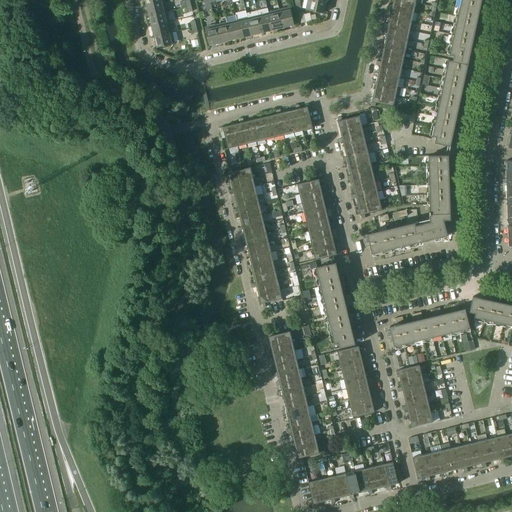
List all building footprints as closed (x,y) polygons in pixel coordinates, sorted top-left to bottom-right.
[(326,2),(314,0),(307,0),(306,10),(323,14),(326,2)] [(416,3),(400,0),(393,0),(392,6),(392,8),(414,13),(416,3)] [(461,0),(449,55),(454,56),(452,61),(448,60),(434,126),(431,125),(429,136),(436,137),(435,143),(451,147),(452,140),(449,139),(465,65),(468,65),(470,58),(467,58),(479,0),(461,0)] [(164,1),(146,5),(149,16),(167,12),(164,1)] [(414,13),(392,8),(392,6),(388,5),(388,9),(391,10),(390,17),(392,18),(412,22),(414,13)] [(290,7),(279,10),(283,28),(294,25),(290,7)] [(434,17),(436,8),(432,7),(431,11),(431,12),(432,12),(430,12),(427,14),(427,15),(434,17)] [(273,30),(268,13),(267,8),(257,11),(262,33),(273,30)] [(283,28),(279,10),(268,13),(273,30),(283,28)] [(262,33),(257,11),(246,13),(247,18),(252,35),(262,33)] [(167,12),(149,16),(152,26),(169,22),(167,12)] [(304,12),(297,13),(300,24),(306,22),(304,12)] [(412,22),(392,18),(390,17),(388,25),(384,24),(383,28),(387,29),(388,27),(410,31),(412,22)] [(247,18),(237,20),(241,38),(252,35),(247,18)] [(237,20),(226,23),(231,40),(241,38),(237,20)] [(169,22),(152,26),(154,37),(172,33),(169,22)] [(226,23),(216,25),(220,43),(231,40),(226,23)] [(205,28),(209,46),(220,43),(216,25),(205,28)] [(410,31),(388,27),(387,29),(386,36),(388,36),(408,41),(410,31)] [(172,33),(154,37),(157,48),(175,44),(172,33)] [(408,41),(388,36),(386,36),(384,43),(384,45),(406,50),(408,41)] [(406,50),(384,45),(384,43),(380,43),(379,47),(383,47),(382,55),(384,55),(403,60),(406,50)] [(403,60),(384,55),(382,55),(380,62),(376,61),(375,65),(379,66),(380,64),(401,69),(403,60)] [(401,69),(380,64),(379,66),(378,73),(380,74),(399,78),(401,69)] [(399,78),(380,74),(378,73),(376,81),(376,83),(397,88),(399,78)] [(397,88),(376,83),(376,81),(372,80),(371,84),(375,85),(374,92),(395,97),(397,88)] [(395,97),(374,92),(371,106),(375,107),(376,103),(393,107),(395,97)] [(307,107),(300,109),(299,105),(295,106),(296,110),(298,109),(303,131),(312,129),(307,107)] [(277,114),(270,116),(275,138),(284,135),(279,114),(281,113),(280,109),(276,110),(277,114)] [(296,110),(288,112),(293,133),(303,131),(298,109),(296,110)] [(288,112),(281,113),(279,114),(284,135),(293,133),(288,112)] [(270,116),(262,118),(261,114),(257,115),(258,119),(260,118),(265,140),(275,138),(270,116)] [(342,120),(341,117),(340,117),(337,117),(338,121),(340,131),(361,126),(359,116),(342,120)] [(240,123),(232,125),(237,147),(247,144),(242,123),(244,122),(243,118),(239,119),(240,123)] [(258,119),(251,121),(256,142),(265,140),(260,118),(258,119)] [(251,121),(244,122),(242,123),(247,144),(256,142),(251,121)] [(232,125),(219,128),(220,132),(224,131),(228,149),(237,147),(232,125)] [(361,126),(340,131),(342,138),(338,139),(339,143),(343,142),(342,140),(364,135),(361,126)] [(342,140),(343,142),(344,150),(366,145),(364,135),(342,140)] [(366,145),(344,150),(346,157),(347,159),(368,154),(366,145)] [(368,154),(347,159),(346,157),(342,158),(343,162),(347,161),(349,168),(370,163),(368,154)] [(430,220),(405,225),(367,234),(372,254),(448,236),(444,221),(451,221),(449,155),(428,156),(430,212),(429,212),(429,219),(430,220)] [(370,163),(349,168),(351,176),(347,177),(348,181),(352,180),(351,178),(373,173),(370,163)] [(250,168),(233,172),(232,168),(228,169),(231,183),(233,182),(253,177),(250,168)] [(373,173),(351,178),(352,180),(353,187),(375,182),(373,173)] [(253,177),(233,182),(231,183),(233,190),(229,191),(230,195),(234,194),(233,192),(255,187),(253,177)] [(318,179),(309,182),(297,185),(299,194),(321,189),(321,191),(325,190),(324,186),(320,187),(318,179)] [(353,187),(355,194),(356,196),(377,191),(375,182),(353,187)] [(255,187),(233,192),(234,194),(236,201),(238,201),(257,196),(255,187)] [(321,189),(299,194),(301,204),(323,199),(321,191),(321,189)] [(377,191),(356,196),(355,194),(351,195),(352,199),(356,198),(358,206),(379,201),(377,191)] [(257,196),(238,201),(236,201),(237,209),(233,210),(234,214),(238,213),(238,211),(259,205),(257,196)] [(323,199),(301,204),(304,213),(325,208),(325,206),(323,199)] [(379,201),(358,206),(361,219),(365,218),(364,214),(382,210),(379,201)] [(259,205),(238,211),(238,213),(240,220),(242,219),(262,215),(259,205)] [(325,208),(304,213),(306,222),(327,217),(326,210),(330,209),(329,205),(325,206),(325,208)] [(262,215),(242,219),(240,220),(242,227),(238,228),(239,232),(243,231),(242,229),(264,224),(262,215)] [(327,217),(306,222),(308,232),(330,226),(330,228),(334,228),(333,224),(329,224),(327,217)] [(264,224),(242,229),(243,231),(245,239),(247,238),(266,233),(264,224)] [(330,226),(308,232),(310,241),(332,236),(330,228),(330,226)] [(266,233),(247,238),(245,239),(246,246),(242,247),(243,251),(247,250),(247,248),(268,243),(266,233)] [(332,236),(310,241),(313,250),(334,245),(334,243),(332,236)] [(334,245),(313,250),(315,260),(337,255),(335,247),(339,246),(338,242),(334,243),(334,245)] [(268,243),(247,248),(247,250),(249,257),(251,257),(271,252),(268,243)] [(271,252),(251,257),(249,257),(251,265),(247,266),(248,270),(252,269),(251,267),(273,261),(271,252)] [(273,261),(251,267),(252,269),(254,276),(256,275),(275,271),(273,261)] [(355,345),(336,263),(316,268),(332,333),(329,334),(331,344),(338,342),(340,348),(355,345)] [(275,271),(256,275),(254,276),(255,283),(251,284),(252,288),(256,287),(256,285),(277,280),(275,271)] [(282,279),(277,280),(256,285),(256,287),(258,295),(260,294),(280,289),(284,288),(282,279)] [(280,289),(260,294),(258,295),(261,308),(265,307),(264,303),(282,299),(280,289)] [(511,305),(491,301),(473,297),(469,312),(475,314),(474,321),(484,323),(485,320),(511,325),(511,305)] [(389,327),(390,328),(390,330),(394,347),(470,329),(465,309),(389,327)] [(290,332),(272,336),(271,332),(267,333),(271,346),(273,346),(292,341),(290,332)] [(292,341),(273,346),(271,346),(272,354),(268,355),(269,359),(273,358),(273,356),(294,351),(292,341)] [(472,341),(464,343),(466,351),(474,349),(472,341)] [(358,346),(337,351),(339,361),(361,356),(361,358),(365,357),(364,353),(360,354),(358,346)] [(294,351),(273,356),(273,358),(275,365),(277,365),(297,360),(294,351)] [(411,364),(418,361),(416,354),(409,357),(411,364)] [(361,356),(339,361),(341,370),(363,365),(361,358),(361,356)] [(297,360),(277,365),(275,365),(277,372),(277,374),(299,369),(297,360)] [(363,365),(341,370),(344,380),(365,375),(365,373),(363,365)] [(419,365),(397,370),(400,380),(402,380),(421,375),(419,365)] [(299,369),(277,374),(277,372),(273,373),(274,377),(278,376),(280,384),(282,383),(301,379),(299,369)] [(365,375),(344,380),(346,389),(367,384),(366,377),(370,376),(369,372),(365,373),(365,375)] [(421,375),(402,380),(400,380),(402,387),(402,389),(424,384),(421,375)] [(301,379),(282,383),(280,384),(281,391),(277,392),(278,396),(282,395),(282,393),(303,388),(301,379)] [(367,384),(346,389),(348,398),(370,393),(370,395),(374,394),(373,390),(369,391),(367,384)] [(424,384),(402,389),(402,387),(398,388),(399,392),(403,391),(404,399),(426,394),(424,384)] [(282,393),(282,395),(284,403),(286,402),(306,397),(303,388),(282,393)] [(370,393),(348,398),(350,408),(372,403),(370,395),(370,393)] [(426,394),(404,399),(406,406),(402,407),(403,411),(407,410),(407,408),(428,403),(426,394)] [(306,397),(286,402),(284,403),(286,410),(286,412),(308,407),(306,397)] [(372,403),(350,408),(353,417),(374,412),(372,403)] [(428,403),(407,408),(407,410),(409,417),(411,417),(430,412),(428,403)] [(308,407),(286,412),(286,410),(282,411),(283,415),(287,414),(288,421),(310,416),(308,407)] [(430,412),(411,417),(409,417),(411,427),(433,422),(430,412)] [(312,425),(311,421),(310,416),(288,421),(290,428),(286,429),(287,433),(291,432),(291,430),(312,425)] [(312,425),(291,430),(291,432),(293,440),(295,439),(314,435),(312,425)] [(456,434),(454,427),(445,429),(447,436),(456,434)] [(314,435),(295,439),(293,440),(295,447),(295,449),(317,444),(314,435)] [(506,435),(497,437),(502,459),(504,458),(511,457),(506,435)] [(497,437),(487,440),(492,461),(500,459),(501,463),(505,462),(504,458),(502,459),(497,437)] [(487,440),(478,442),(483,463),(481,464),(482,468),(486,467),(485,463),(492,461),(487,440)] [(478,442),(469,444),(474,466),(481,464),(483,463),(478,442)] [(449,443),(432,447),(433,452),(450,447),(449,443)] [(317,444),(295,449),(295,447),(291,448),(292,452),(296,451),(298,459),(319,454),(317,444)] [(469,444),(459,446),(464,468),(466,467),(474,466),(469,444)] [(459,446),(450,449),(455,470),(462,468),(463,472),(467,471),(466,467),(464,468),(459,446)] [(450,449),(441,451),(446,472),(444,473),(445,477),(449,476),(448,472),(455,470),(450,449)] [(441,451),(431,453),(436,474),(444,473),(446,472),(441,451)] [(431,453),(422,455),(427,477),(429,476),(436,474),(431,453)] [(422,455),(412,458),(417,479),(425,477),(426,481),(430,480),(429,476),(427,477),(422,455)] [(311,460),(304,463),(309,477),(316,474),(311,460)] [(393,462),(383,465),(388,486),(386,487),(387,491),(391,490),(390,486),(398,484),(393,462)] [(383,465),(374,467),(379,488),(386,487),(388,486),(383,465)] [(374,467),(364,469),(369,491),(371,490),(379,488),(374,467)] [(364,469),(355,471),(360,493),(367,491),(368,495),(372,494),(371,490),(369,491),(364,469)] [(355,471),(346,474),(351,495),(349,496),(350,500),(354,499),(353,495),(360,493),(355,471)] [(346,474),(336,476),(341,497),(349,496),(351,495),(346,474)] [(336,476),(327,478),(332,500),(334,499),(341,497),(336,476)] [(327,478),(318,480),(323,502),(330,500),(331,504),(335,503),(334,499),(332,500),(327,478)] [(318,480),(308,483),(312,500),(308,501),(309,505),(323,502),(318,480)]
